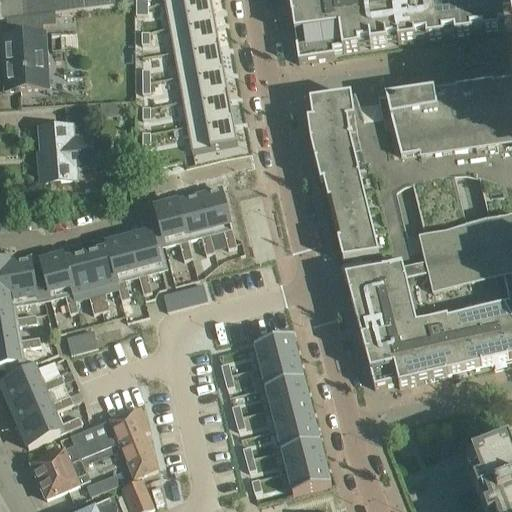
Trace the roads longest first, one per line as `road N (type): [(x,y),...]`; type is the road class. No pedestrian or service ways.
road 1 (residential): [(188,511),(204,498),(173,332),(190,320),(317,290)]
road 2 (residential): [(0,240),(37,243),(134,218),(151,186),(248,162)]
road 3 (residential): [(511,56),(273,93)]
road 4 (residential): [(317,290),(273,93)]
road 5 (residential): [(511,389),(351,428)]
road 6 (residential): [(351,428),(317,290)]
